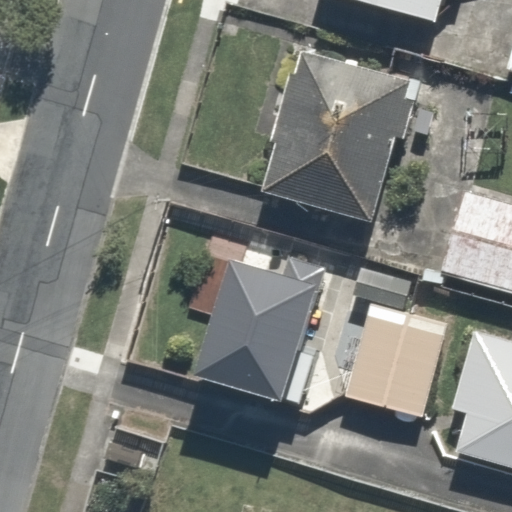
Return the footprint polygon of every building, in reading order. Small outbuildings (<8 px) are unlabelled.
[(367,0),(419,17),(424,0),(367,0)] [(511,14),(499,63),(511,66),(511,14)] [(401,66),(290,35),(247,185),(359,217),(401,66)] [(511,196),(453,181),(436,247),(430,270),(511,291),(511,196)] [(299,337),(320,257),(212,227),(175,364),(294,396),(309,340),(299,337)] [(402,276),(351,263),(343,294),(360,298),(336,390),(416,410),(442,308),(396,297),(402,276)] [(452,405),(441,441),(511,463),(511,326),(463,312),(436,400),(452,405)]
